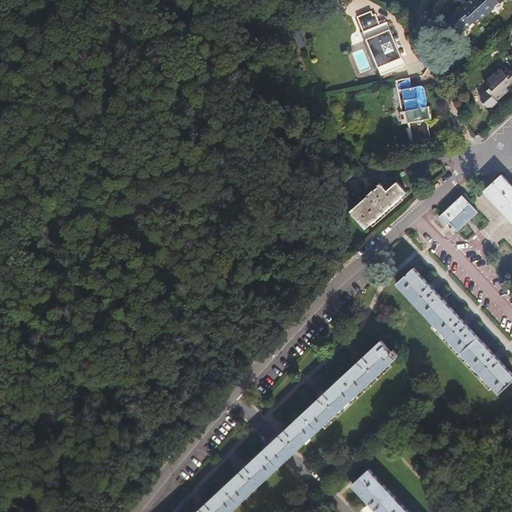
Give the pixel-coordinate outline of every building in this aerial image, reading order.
[(445,18),(453,28),(454,29),(462,23),(466,27),(474,20),(476,22),(486,13),(493,7),(500,1),(501,3),(504,0),(469,0),(468,1),(461,7),(460,6),(445,18)] [(356,17),(365,38),(377,67),(380,74),(381,74),(382,77),(391,73),(390,70),(392,69),(404,64),(396,47),(393,38),(385,21),(383,22),(378,24),(376,21),(373,13),(370,15),(368,11),(356,17)] [(454,29),(453,28),(451,31),(458,38),(468,29),(466,27),(462,23),(454,29)] [(297,26),(290,28),(298,50),(306,47),(297,26)] [(397,36),(393,38),(396,47),(401,45),(397,36)] [(377,67),(365,38),(362,40),(374,68),(377,67)] [(507,90),(505,88),(503,85),(508,80),(510,83),(511,84),(511,70),(509,73),(507,70),(502,74),(499,70),(484,83),(491,91),(488,94),(495,101),(507,90)] [(410,86),(408,77),(397,79),(399,90),(402,89),(403,99),(401,99),(400,102),(403,122),(416,120),(415,115),(419,114),(419,117),(425,116),(427,116),(424,95),(420,96),(418,85),(410,86)] [(416,120),(403,122),(404,127),(426,124),(425,116),(419,117),(419,114),(415,115),(416,120)] [(477,114),(473,118),(479,124),(483,121),(477,114)] [(426,124),(404,127),(407,143),(429,139),(426,124)] [(511,186),(501,175),(484,191),(511,220),(511,186)] [(368,196),(350,211),(365,228),(406,193),(396,182),(387,190),(380,183),(378,185),(379,186),(374,191),(369,186),(363,192),(368,196)] [(463,195),(440,217),(449,227),(452,225),(461,234),(482,214),(463,195)] [(414,267),(397,283),(435,324),(432,326),(482,379),(484,377),(499,393),(511,380),(511,373),(501,361),(503,359),(497,352),(495,354),(469,327),(471,324),(465,317),(462,319),(437,292),(440,290),(433,282),(430,285),(414,267)] [(231,511),(288,460),(322,427),(325,430),(390,368),(388,365),(397,356),(394,353),(397,350),(393,346),(390,348),(381,339),(363,356),(360,352),(357,355),(353,359),(356,362),(324,392),(321,389),(316,394),(313,396),(316,400),(285,429),(281,426),(279,427),(276,431),(279,434),(271,442),(246,465),(243,462),(240,465),(236,469),(239,472),(207,502),(204,499),(201,502),(198,506),(200,508),(196,511),(231,511)] [(357,474),(350,482),(368,501),(366,504),(372,511),(375,509),(377,511),(408,511),(369,469),(360,477),(357,474)]
